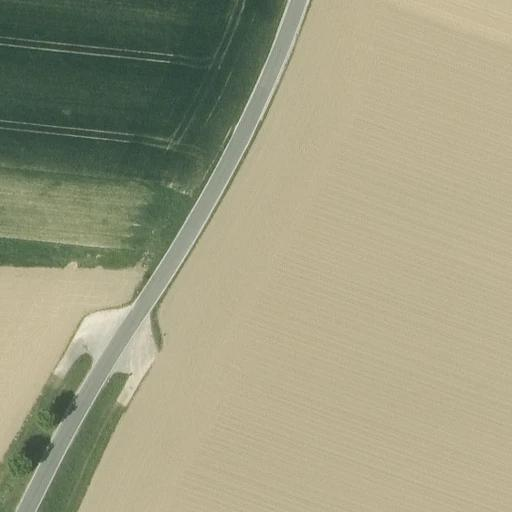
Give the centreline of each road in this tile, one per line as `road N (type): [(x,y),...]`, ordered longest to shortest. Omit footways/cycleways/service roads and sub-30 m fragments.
road 1 (unclassified): [(300,0),(242,137),(76,414),(27,511)]
road 2 (track): [(124,335),(141,357),(137,375),(71,511)]
